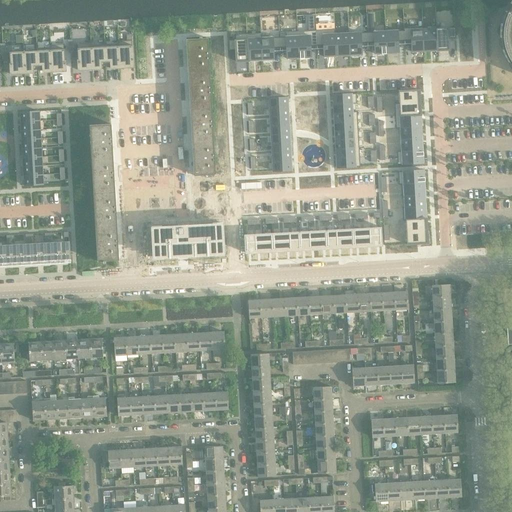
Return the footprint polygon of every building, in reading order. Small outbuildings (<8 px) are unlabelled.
[(502,21),(501,23),(501,25),(505,26),(504,36),(500,37),(500,40),(500,42),(501,44),(502,47),(502,50),(503,52),(504,54),(505,56),(506,58),(507,61),(509,63),(511,66),(511,67),(511,0),(510,4),(511,4),(511,6),(509,13),(506,11),(505,13),(504,15),(503,17),(502,21)] [(423,27),(404,28),(404,31),(404,41),(411,41),(412,52),(425,52),(423,29),(423,27)] [(448,28),(436,29),(437,51),(450,50),(449,39),(450,39),(456,38),(456,28),(448,28)] [(335,29),(316,30),(317,46),(323,46),(324,46),(324,57),(337,56),(336,34),(335,33),(335,29)] [(436,29),(423,29),(425,52),(437,51),(436,29)] [(316,30),(298,31),(299,58),(311,58),(310,47),(311,46),(317,46),(316,30)] [(286,37),(279,37),(280,48),(286,48),(287,48),(287,59),(299,58),(298,31),(286,32),(286,37)] [(373,32),(367,32),(368,43),(374,43),(375,54),(387,54),(386,31),(373,32)] [(398,31),(386,31),(387,54),(399,53),(398,42),(399,42),(404,41),(404,31),(398,31)] [(361,33),(349,33),(350,56),(362,55),(362,44),(368,43),(367,32),(361,33)] [(349,33),(336,34),(337,56),(350,56),(349,33)] [(235,40),(228,40),(229,51),(235,50),(236,50),(236,62),(249,61),(247,34),(235,35),(235,40)] [(260,34),(247,34),(249,61),(262,60),(260,34)] [(261,34),(260,34),(262,60),(274,60),(274,49),(280,48),(279,37),(273,37),(273,35),(261,36),(261,34)] [(199,37),(200,39),(186,40),(194,176),(215,175),(208,39),(202,39),(202,37),(199,37)] [(118,44),(105,45),(106,66),(111,66),(111,69),(120,68),(119,41),(118,41),(118,44)] [(127,41),(119,41),(120,68),(134,68),(132,41),(127,41)] [(90,43),(77,44),(79,71),(92,70),(90,43)] [(91,43),(90,43),(92,70),(101,69),(101,67),(106,66),(105,45),(92,45),(91,43)] [(64,44),(51,45),(53,72),(66,71),(64,44)] [(50,48),(37,48),(38,70),(43,70),(43,73),(53,72),(51,45),(50,45),(50,48)] [(37,51),(23,52),(24,74),(34,73),(33,71),(38,70),(37,48),(36,48),(37,51)] [(23,52),(10,52),(11,75),(24,74),(23,52)] [(398,91),(399,103),(420,103),(419,90),(398,91)] [(356,94),(333,95),(333,104),(357,103),(356,94)] [(288,97),(271,98),(272,108),(288,107),(288,97)] [(357,103),(333,104),(334,113),(357,112),(353,112),(352,104),(357,104),(357,103)] [(399,103),(394,104),(395,116),(421,115),(420,103),(399,103)] [(288,107),(272,108),(272,117),(289,116),(288,107)] [(39,112),(21,113),(21,122),(40,121),(39,112)] [(357,112),(334,113),(334,122),(358,121),(357,112)] [(421,115),(395,116),(396,128),(421,127),(421,115)] [(289,116),(272,117),(273,126),(289,125),(289,116)] [(40,121),(21,122),(22,131),(40,130),(40,121)] [(358,121),(334,122),(335,131),(358,130),(358,121)] [(106,261),(119,260),(111,124),(90,125),(98,261),(103,261),(103,263),(106,263),(106,261)] [(289,125),(273,126),(273,135),(290,134),(289,125)] [(421,127),(396,128),(396,129),(401,129),(401,140),(422,139),(421,127)] [(40,130),(22,131),(22,140),(41,139),(40,130)] [(358,130),(335,131),(335,141),(359,139),(358,130)] [(290,134),(273,135),(274,144),(290,143),(290,134)] [(41,139),(22,140),(23,149),(41,148),(41,139)] [(359,139),(335,141),(336,150),(359,149),(359,139)] [(402,151),(397,152),(397,153),(423,151),(422,139),(401,140),(402,151)] [(290,143),(274,144),(274,153),(291,152),(290,143)] [(41,148),(23,149),(23,158),(42,157),(41,148)] [(359,149),(336,150),(336,159),(360,158),(359,149)] [(423,151),(397,153),(398,165),(423,163),(423,151)] [(291,152),(274,153),(275,162),(291,161),(291,152)] [(42,157),(23,158),(24,167),(42,166),(42,157)] [(360,158),(336,159),(337,168),(360,167),(360,158)] [(291,161),(275,162),(275,171),(292,170),(291,161)] [(42,166),(24,167),(24,176),(43,175),(42,166)] [(402,172),(398,172),(399,184),(424,183),(424,170),(402,172)] [(43,175),(24,176),(25,185),(43,184),(43,175)] [(424,183),(399,184),(399,185),(401,185),(402,196),(425,195),(424,183)] [(425,195),(402,196),(402,197),(403,197),(404,197),(405,208),(404,208),(403,208),(426,207),(425,195)] [(426,207),(403,208),(403,220),(426,219),(426,207)] [(426,219),(403,220),(403,221),(406,221),(406,233),(427,231),(426,219)] [(162,230),(152,231),(153,256),(155,255),(163,255),(164,258),(178,257),(178,255),(187,255),(188,257),(225,255),(223,224),(198,225),(199,227),(176,228),(176,226),(162,227),(162,230)] [(381,227),(372,228),(373,246),(382,246),(381,227)] [(363,228),(354,229),(355,247),(364,247),(363,228)] [(372,228),(363,228),(364,247),(373,246),(372,228)] [(345,229),(336,230),(337,248),(346,248),(345,229)] [(354,229),(345,229),(346,248),(355,247),(354,229)] [(327,230),(318,231),(318,249),(327,249),(327,230)] [(336,230),(327,230),(327,249),(337,248),(336,230)] [(308,231),(299,232),(300,250),(309,250),(308,231)] [(318,231),(308,231),(309,250),(318,249),(318,231)] [(427,231),(406,233),(407,244),(428,244),(427,231)] [(290,232),(281,233),(282,251),(291,251),(290,232)] [(299,232),(290,232),(291,251),(300,250),(299,232)] [(272,233),(263,234),(264,252),(273,252),(272,233)] [(281,233),(272,233),(273,252),(282,251),(281,233)] [(254,234),(245,235),(246,253),(255,253),(254,234)] [(263,234),(254,234),(255,253),(264,252),(263,234)] [(53,243),(50,243),(51,264),(70,263),(69,242),(64,242),(53,243)] [(34,244),(30,244),(32,265),(51,264),(50,243),(45,244),(34,244)] [(15,245),(11,245),(12,266),(32,265),(30,244),(26,245),(15,245)] [(0,246),(0,267),(12,266),(11,245),(7,246),(0,246)] [(432,286),(433,298),(450,297),(450,285),(432,286)] [(407,292),(395,293),(396,310),(408,309),(407,292)] [(383,293),(370,294),(371,311),(384,311),(383,293)] [(395,293),(383,293),(384,311),(396,310),(395,293)] [(370,294),(358,295),(359,312),(371,311),(370,294)] [(346,295),(334,296),(335,313),(347,313),(346,295)] [(358,295),(346,295),(347,313),(359,312),(358,295)] [(334,296),(322,297),(323,314),(335,313),(334,296)] [(309,297),(297,298),(298,315),(310,315),(309,297)] [(322,297),(309,297),(310,315),(323,314),(322,297)] [(450,297),(433,298),(434,310),(451,309),(450,297)] [(297,298),(285,299),(286,316),(298,315),(297,298)] [(285,299),(273,300),(274,317),(286,316),(285,299)] [(262,317),(261,300),(248,301),(249,318),(262,317)] [(273,300),(261,300),(262,317),(274,317),(273,300)] [(451,309),(434,310),(434,322),(452,321),(451,309)] [(452,321),(434,322),(435,335),(452,334),(452,321)] [(224,332),(212,333),(212,350),(225,349),(224,332)] [(199,333),(187,334),(188,351),(200,351),(199,333)] [(212,333),(199,333),(200,351),(212,350),(212,333)] [(187,334),(175,335),(176,352),(188,351),(187,334)] [(452,334),(435,335),(436,347),(453,346),(452,334)] [(163,335),(151,336),(152,354),(164,353),(163,335)] [(175,335),(163,335),(164,353),(176,352),(175,335)] [(151,336),(139,337),(140,354),(152,354),(151,336)] [(127,355),(126,337),(114,338),(115,356),(127,355)] [(139,337),(126,337),(127,355),(140,354),(139,337)] [(90,339),(78,340),(79,358),(91,358),(90,339)] [(102,339),(90,339),(91,358),(103,357),(102,339)] [(78,340),(66,341),(67,359),(79,358),(78,340)] [(66,341),(53,342),(54,360),(67,359),(66,341)] [(42,360),(41,342),(29,343),(30,361),(42,360)] [(53,342),(41,342),(42,360),(54,360),(53,342)] [(14,344),(1,344),(2,363),(15,362),(14,344)] [(453,346),(436,347),(436,359),(454,358),(453,346)] [(251,355),(252,367),(269,366),(269,354),(251,355)] [(454,358),(436,359),(437,371),(454,370),(454,358)] [(414,365),(401,366),(402,383),(415,383),(414,365)] [(269,366),(252,367),(253,379),(270,378),(269,366)] [(401,366),(389,367),(390,384),(402,383),(401,366)] [(377,367),(364,368),(365,385),(378,385),(377,367)] [(389,367),(377,367),(378,385),(390,384),(389,367)] [(365,385),(364,368),(352,369),(353,386),(365,385)] [(454,370),(437,371),(438,384),(455,383),(454,370)] [(270,378),(253,379),(253,392),(271,391),(270,378)] [(314,388),(314,400),(332,399),(331,387),(314,388)] [(271,391),(253,392),(254,404),(271,403),(271,391)] [(228,392),(215,393),(216,410),(229,409),(228,392)] [(215,393),(203,394),(204,411),(216,410),(215,393)] [(191,394),(179,395),(179,412),(192,412),(191,394)] [(203,394),(191,394),(192,412),(204,411),(203,394)] [(179,395),(166,396),(167,413),(179,412),(179,395)] [(154,396),(142,397),(143,414),(155,414),(154,396)] [(166,396),(154,396),(155,414),(167,413),(166,396)] [(142,397),(130,398),(131,415),(143,414),(142,397)] [(106,398),(93,399),(94,417),(107,416),(106,398)] [(131,415),(130,398),(117,398),(118,416),(131,415)] [(81,399),(69,400),(70,418),(82,417),(81,399)] [(93,399),(81,399),(82,417),(94,417),(93,399)] [(332,399),(314,400),(315,412),(332,411),(332,399)] [(69,400),(57,401),(58,419),(70,418),(69,400)] [(46,420),(45,401),(32,402),(33,420),(46,420)] [(57,401),(45,401),(46,420),(58,419),(57,401)] [(271,403),(254,404),(255,416),(272,415),(271,403)] [(332,411),(315,412),(316,425),(333,424),(332,411)] [(272,415),(255,416),(256,428),(273,427),(272,415)] [(457,415),(445,416),(446,433),(458,432),(457,415)] [(445,416),(432,417),(433,434),(446,433),(445,416)] [(420,417),(408,418),(409,435),(421,435),(420,417)] [(432,417),(420,417),(421,435),(433,434),(432,417)] [(408,418),(396,419),(397,436),(409,435),(408,418)] [(385,437),(384,419),(371,420),(372,437),(385,437)] [(396,419),(384,419),(385,437),(397,436),(396,419)] [(333,424),(316,425),(316,437),(334,436),(333,424)] [(273,427),(256,428),(256,440),(274,439),(273,427)] [(8,435),(0,435),(0,447),(8,447),(8,435)] [(334,436),(316,437),(317,449),(334,448),(334,436)] [(274,439),(256,440),(257,452),(274,452),(274,439)] [(205,447),(206,460),(223,459),(222,446),(205,447)] [(8,447),(0,447),(0,459),(9,459),(8,447)] [(182,447),(169,448),(170,465),(183,464),(182,447)] [(157,448),(145,449),(146,466),(158,466),(157,448)] [(169,448),(157,448),(158,466),(170,465),(169,448)] [(334,448),(317,449),(318,461),(335,460),(334,448)] [(145,449),(133,450),(134,467),(146,466),(145,449)] [(122,468),(121,450),(108,451),(109,468),(122,468)] [(133,450),(121,450),(122,468),(134,467),(133,450)] [(274,452),(257,452),(258,465),(275,464),(274,452)] [(9,459),(0,459),(0,472),(10,472),(9,459)] [(223,459),(206,460),(207,472),(224,471),(223,459)] [(335,460),(318,461),(318,474),(336,473),(335,460)] [(275,464),(258,465),(258,477),(276,476),(275,464)] [(224,471),(207,472),(207,484),(225,483),(224,471)] [(10,472),(0,472),(0,484),(10,484),(10,472)] [(461,479),(448,480),(449,497),(462,497),(461,479)] [(448,480),(436,481),(437,498),(449,497),(448,480)] [(436,481),(424,482),(425,499),(437,498),(436,481)] [(412,482),(399,483),(400,500),(413,500),(412,482)] [(424,482),(412,482),(413,500),(425,499),(424,482)] [(225,483),(207,484),(208,496),(225,495),(225,483)] [(399,483),(387,484),(388,501),(400,500),(399,483)] [(10,484),(0,484),(0,496),(11,496),(10,484)] [(388,501),(387,484),(375,484),(376,502),(388,501)] [(54,487),(55,499),(73,498),(73,486),(54,487)] [(225,495),(208,496),(209,508),(226,508),(225,495)] [(334,511),(334,496),(321,497),(321,511),(334,511)] [(321,511),(321,497),(309,498),(309,511),(321,511)] [(73,498),(55,499),(56,511),(74,510),(73,498)] [(309,511),(309,498),(297,499),(297,511),(309,511)] [(285,511),(285,499),(272,500),(273,511),(285,511)] [(297,511),(297,499),(285,499),(285,511),(297,511)] [(273,511),(272,500),(260,501),(260,511),(273,511)]
